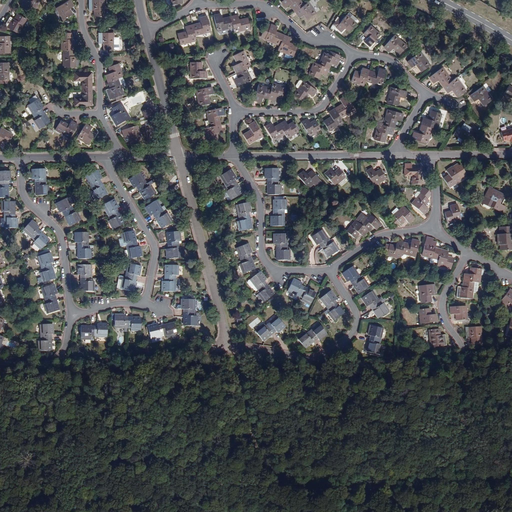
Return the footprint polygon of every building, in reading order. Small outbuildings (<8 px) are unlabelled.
[(38,9),(38,0),(27,0),(28,1),(22,1),(22,8),(38,9)] [(70,9),(74,6),(70,0),(69,0),(57,8),(64,20),(73,14),(70,9)] [(94,17),(105,17),(104,0),(89,0),(89,11),(94,11),(94,17)] [(286,8),(290,5),(295,12),(304,5),(299,0),(283,0),(281,2),(286,8)] [(308,2),(304,5),(295,12),(299,18),(303,15),(307,20),(316,13),(308,2)] [(336,20),(340,22),(336,27),(341,32),(345,28),(349,32),(356,23),(359,20),(348,12),(341,20),(337,17),(336,20)] [(16,17),(16,18),(16,19),(10,16),(5,26),(18,34),(27,19),(18,13),(16,17)] [(213,16),(217,31),(233,28),(230,17),(222,19),(221,14),(213,16)] [(239,21),(237,15),(230,17),(233,28),(234,33),(251,29),(248,18),(239,21)] [(200,18),(201,23),(193,25),(195,36),(211,32),(207,16),(200,18)] [(197,41),(195,36),(193,25),(186,27),(187,32),(178,34),(180,45),(197,41)] [(263,35),(261,38),(280,46),(284,35),(276,32),(278,27),(271,25),(268,32),(263,30),(262,34),(263,35)] [(364,41),(370,46),(380,34),(370,26),(363,34),(367,38),(364,41)] [(72,33),(71,33),(62,33),(62,50),(64,50),(74,50),(74,47),(77,47),(77,39),(72,39),(72,33)] [(117,38),(114,38),(114,33),(99,33),(99,43),(104,43),(104,50),(114,50),(114,49),(117,49),(117,50),(119,50),(120,49),(120,47),(119,47),(119,40),(120,40),(120,38),(119,37),(117,37),(117,38)] [(288,43),(290,38),(284,35),(280,46),(278,50),(293,57),(297,46),(288,43)] [(393,48),(400,54),(407,46),(394,35),(383,47),(389,52),(393,48)] [(0,53),(10,53),(10,36),(0,36),(0,53)] [(173,44),(169,45),(170,48),(164,49),(165,53),(175,51),(173,44)] [(79,56),(74,56),(74,50),(64,50),(64,67),(79,67),(79,56)] [(238,64),(233,66),(236,73),(246,68),(251,66),(243,51),(233,56),(238,64)] [(326,53),(324,52),(319,65),(327,68),(329,69),(331,64),(336,66),(339,60),(339,59),(340,56),(331,52),(331,53),(330,55),(326,53)] [(416,65),(421,72),(430,65),(420,52),(407,62),(412,68),(416,65)] [(0,79),(1,80),(9,80),(10,80),(9,63),(0,62),(0,79)] [(327,68),(319,65),(314,62),(308,74),(318,79),(321,73),(326,76),(329,69),(327,68)] [(207,72),(202,72),(202,63),(190,63),(190,79),(207,79),(207,72)] [(106,75),(109,83),(118,79),(124,77),(119,64),(109,67),(111,73),(106,75)] [(252,80),(246,68),(236,73),(239,78),(234,80),(237,87),(252,80)] [(351,82),(364,86),(366,81),(369,71),(362,68),(360,73),(355,71),(351,82)] [(379,68),(377,73),(369,71),(366,81),(381,86),(386,71),(379,68)] [(433,83),(438,80),(443,87),(452,81),(442,68),(429,78),(433,83)] [(81,81),(81,89),(92,89),(92,83),(92,73),(75,73),(75,81),(81,81)] [(457,97),(466,91),(456,78),(452,81),(443,87),(447,93),(452,90),(457,97)] [(109,100),(124,95),(118,79),(109,83),(111,88),(106,90),(109,100)] [(308,94),(313,97),(317,91),(303,81),(303,82),(300,81),(299,81),(296,86),(296,87),(298,89),(294,95),(303,102),(308,94)] [(282,97),(285,87),(272,83),(271,88),(268,99),(275,101),(277,96),(282,97)] [(261,103),(263,98),(268,99),(271,88),(259,85),(254,100),(261,103)] [(478,99),(484,106),(493,99),(483,86),(470,96),(474,102),(478,99)] [(511,88),(508,86),(502,95),(511,100),(511,88)] [(391,87),(386,103),(397,106),(399,97),(404,98),(406,91),(391,87)] [(208,95),(213,95),(212,88),(196,91),(199,107),(210,104),(208,95)] [(75,106),(92,106),(92,89),(81,89),(82,93),(85,93),(85,98),(75,98),(75,106)] [(340,100),(342,104),(335,109),(340,118),(354,109),(346,96),(340,100)] [(38,99),(27,105),(35,117),(43,111),(41,108),(44,107),(38,99)] [(461,108),(467,103),(463,99),(458,105),(461,108)] [(111,117),(117,126),(130,118),(121,103),(113,108),(116,114),(111,117)] [(142,112),(145,119),(156,115),(153,107),(142,112)] [(222,108),(206,112),(210,127),(221,125),(219,117),(224,116),(222,108)] [(343,122),(340,118),(335,109),(328,112),(331,117),(323,122),(329,131),(343,122)] [(403,114),(387,110),(383,125),(394,128),(396,120),(401,121),(403,114)] [(39,129),(50,122),(43,111),(35,117),(36,119),(34,121),(39,129)] [(429,119),(423,118),(421,125),(432,128),(437,130),(442,114),(431,111),(429,119)] [(301,122),(309,136),(321,129),(315,120),(310,123),(307,119),(301,122)] [(61,121),(55,130),(69,139),(78,125),(72,121),(69,126),(61,121)] [(287,125),(285,121),(279,124),(284,134),(287,138),(298,131),(293,122),(287,125)] [(243,135),(249,144),(263,136),(255,122),(248,125),(251,130),(243,135)] [(273,141),(284,134),(279,124),(274,127),(271,123),(265,127),(273,141)] [(89,133),(92,128),(86,124),(77,138),(89,145),(94,136),(89,133)] [(387,134),(392,135),(394,128),(383,125),(378,124),(374,140),(384,142),(387,134)] [(222,132),(221,125),(210,127),(204,128),(208,145),(219,143),(217,134),(222,132)] [(427,144),(432,128),(421,125),(419,133),(414,132),(412,139),(427,144)] [(132,144),(142,141),(137,126),(122,130),(124,138),(129,136),(132,144)] [(458,126),(453,134),(464,141),(469,133),(458,126)] [(0,144),(2,141),(8,144),(13,135),(1,128),(0,129),(0,144)] [(511,141),(511,130),(502,134),(504,142),(511,140),(511,142),(511,141)] [(458,164),(452,166),(461,180),(468,176),(462,165),(460,166),(458,164)] [(443,179),(449,188),(461,180),(452,166),(446,171),(449,175),(443,179)] [(366,172),(373,186),(386,179),(381,170),(375,173),(372,168),(366,172)] [(411,181),(411,185),(421,185),(421,168),(405,168),(404,176),(414,176),(414,181),(411,181)] [(32,179),(35,180),(35,183),(45,182),(45,169),(32,169),(32,179)] [(231,169),(220,176),(227,188),(236,182),(234,179),(236,178),(231,169)] [(265,179),(268,179),(268,182),(278,182),(278,169),(265,169),(265,179)] [(324,174),(335,186),(345,177),(339,169),(333,173),(330,169),(324,174)] [(86,176),(92,188),(101,183),(100,180),(102,178),(97,170),(86,176)] [(10,171),(0,171),(0,184),(8,184),(8,181),(11,181),(10,171)] [(303,171),(298,176),(308,189),(319,179),(312,171),(306,175),(303,171)] [(136,187),(138,189),(147,183),(140,172),(128,180),(134,188),(136,187)] [(154,182),(152,180),(147,183),(138,189),(141,195),(142,194),(143,196),(142,196),(145,200),(156,193),(151,184),(154,182)] [(45,182),(35,183),(36,195),(49,195),(48,185),(46,185),(45,182)] [(231,200),(243,193),(236,182),(227,188),(228,190),(226,191),(231,200)] [(278,185),(278,182),(268,182),(268,195),(281,195),(281,185),(278,185)] [(96,200),(108,194),(101,183),(92,188),(94,190),(91,192),(96,200)] [(0,197),(9,198),(8,184),(0,184),(0,197)] [(493,202),(491,207),(502,213),(505,207),(499,204),(504,195),(492,189),(489,188),(488,191),(486,193),(488,194),(484,200),(489,203),(490,200),(493,202)] [(421,194),(411,204),(423,215),(429,209),(425,205),(429,201),(421,194)] [(60,213),(62,212),(64,215),(73,210),(67,198),(55,204),(60,213)] [(114,199),(103,205),(109,217),(118,212),(117,209),(119,208),(114,199)] [(152,215),(154,217),(163,212),(156,200),(145,207),(151,216),(152,215)] [(287,200),(273,200),(274,213),(284,213),(284,210),(287,210),(287,200)] [(4,212),(4,215),(15,215),(15,202),(2,202),(2,211),(4,212)] [(236,205),(239,218),(249,215),(249,213),(251,212),(249,202),(236,205)] [(444,213),(447,223),(461,220),(457,204),(450,206),(451,211),(444,213)] [(405,220),(409,223),(414,218),(403,206),(393,216),(394,217),(399,223),(400,224),(405,220)] [(77,211),(74,212),(73,210),(64,215),(69,226),(82,220),(77,211)] [(113,230),(124,223),(118,212),(109,217),(111,220),(108,221),(113,230)] [(167,213),(165,214),(163,212),(154,217),(161,228),(173,221),(167,213)] [(284,226),(284,213),(274,213),(274,216),(271,217),(271,226),(284,226)] [(362,214),(356,221),(360,224),(368,231),(372,226),(376,230),(381,224),(369,214),(366,217),(362,214)] [(18,218),(15,218),(15,215),(4,215),(4,228),(17,228),(18,218)] [(240,232),(252,229),(249,215),(239,218),(240,221),(237,221),(240,232)] [(391,220),(396,225),(399,223),(394,217),(391,220)] [(23,230),(33,239),(40,231),(37,229),(39,227),(32,220),(23,230)] [(368,231),(360,224),(356,221),(355,221),(346,232),(355,239),(359,234),(363,237),(368,231)] [(497,242),(500,242),(500,245),(500,251),(511,250),(511,240),(511,227),(499,228),(499,234),(497,235),(497,242)] [(317,245),(319,244),(321,246),(330,241),(322,229),(312,237),(317,245)] [(41,250),(50,240),(40,231),(33,239),(35,241),(33,243),(41,250)] [(127,246),(137,244),(134,231),(121,234),(122,239),(119,240),(120,248),(127,246)] [(180,231),(167,233),(168,246),(179,245),(178,241),(181,241),(180,231)] [(78,243),(78,246),(88,246),(88,233),(75,233),(75,242),(78,243)] [(274,244),(276,244),(276,247),(287,247),(287,234),(274,234),(274,244)] [(426,238),(422,256),(439,260),(441,250),(435,249),(437,240),(426,238)] [(412,239),(411,245),(405,243),(402,253),(415,257),(419,241),(412,239)] [(331,243),(330,241),(321,246),(328,257),(339,250),(333,242),(331,243)] [(389,246),(387,255),(400,259),(402,253),(405,243),(397,241),(396,247),(389,245),(389,246)] [(137,244),(127,246),(130,259),(142,256),(140,246),(138,247),(137,244)] [(248,244),(236,248),(241,260),(251,257),(250,254),(252,253),(248,244)] [(167,259),(180,258),(179,245),(168,246),(169,249),(166,249),(167,259)] [(91,249),(88,249),(88,246),(78,246),(78,259),(91,259),(91,249)] [(287,250),(287,247),(276,247),(277,260),(290,260),(290,250),(287,250)] [(447,257),(448,252),(441,250),(439,260),(437,265),(451,269),(453,259),(447,257)] [(38,257),(42,269),(52,266),(51,263),(54,262),(50,253),(38,257)] [(243,274),(255,269),(251,257),(241,260),(242,263),(240,264),(243,274)] [(141,266),(129,264),(126,277),(136,279),(137,276),(139,276),(141,266)] [(81,275),(81,278),(92,278),(92,265),(78,265),(78,275),(81,275)] [(178,266),(165,265),(165,278),(176,279),(176,276),(178,276),(178,266)] [(43,282),(56,278),(52,266),(42,269),(43,272),(41,273),(43,282)] [(347,282),(350,280),(352,283),(360,277),(353,266),(342,273),(347,282)] [(470,274),(464,274),(464,281),(474,282),(480,283),(481,269),(470,268),(470,274)] [(250,280),(258,290),(266,284),(264,281),(266,280),(260,272),(250,280)] [(125,280),(123,279),(122,280),(118,279),(116,288),(121,289),(134,291),(136,279),(126,277),(126,276),(125,280)] [(362,280),(360,277),(352,283),(359,294),(370,287),(364,278),(362,280)] [(94,281),(92,281),(92,278),(81,278),(81,291),(94,291),(94,281)] [(162,291),(175,292),(176,279),(165,278),(165,281),(162,281),(162,291)] [(287,291),(299,297),(304,287),(301,286),(302,284),(293,279),(287,291)] [(472,299),(474,282),(464,281),(463,287),(458,287),(456,298),(472,299)] [(54,284),(42,288),(46,301),(56,298),(55,295),(57,294),(54,284)] [(263,302),(274,294),(266,284),(258,290),(260,293),(258,294),(263,302)] [(436,295),(435,284),(419,286),(421,303),(431,302),(430,296),(436,295)] [(310,305),(315,293),(304,287),(299,297),(302,298),(301,300),(310,305)] [(511,309),(511,290),(509,289),(499,302),(511,310),(511,309)] [(320,299),(328,309),(336,303),(334,300),(336,299),(330,291),(320,299)] [(367,306),(369,305),(371,307),(380,302),(372,291),(362,298),(367,306)] [(47,314),(59,310),(56,298),(46,301),(47,304),(44,305),(47,314)] [(184,310),(184,313),(194,313),(195,300),(182,299),(181,309),(184,310)] [(384,303),(381,304),(380,302),(371,307),(378,318),(389,311),(384,303)] [(334,321),(344,313),(336,303),(328,309),(330,312),(327,313),(334,321)] [(456,315),(456,321),(467,320),(466,306),(450,307),(451,315),(456,315)] [(419,310),(420,324),(437,322),(436,314),(430,315),(429,308),(419,310)] [(197,316),(194,316),(194,313),(184,313),(184,326),(197,326),(197,316)] [(115,315),(114,328),(128,328),(128,317),(125,317),(125,315),(115,315)] [(141,331),(141,318),(128,317),(128,328),(131,328),(131,331),(141,331)] [(285,327),(277,317),(267,325),(273,333),(276,331),(277,333),(285,327)] [(177,336),(174,323),(161,326),(164,336),(166,335),(167,338),(177,336)] [(40,325),(41,338),(51,338),(51,335),(54,335),(53,324),(40,325)] [(97,324),(97,326),(94,326),(94,337),(107,337),(107,324),(97,324)] [(148,326),(151,339),(164,336),(161,326),(159,326),(158,324),(148,326)] [(327,334),(319,324),(309,332),(315,341),(318,339),(319,341),(327,334)] [(263,341),(273,333),(267,325),(264,327),(262,325),(255,331),(263,341)] [(368,335),(371,336),(370,339),(380,341),(383,329),(370,325),(368,335)] [(91,340),(91,337),(94,337),(94,326),(81,326),(81,339),(91,340)] [(471,338),(471,344),(482,344),(481,327),(465,328),(466,338),(471,338)] [(439,335),(439,333),(440,333),(439,329),(429,330),(431,347),(447,346),(445,334),(440,335),(439,335)] [(305,349),(315,341),(309,332),(306,334),(304,332),(297,338),(305,349)] [(39,351),(52,351),(51,338),(41,338),(41,342),(38,342),(39,351)] [(380,344),(380,341),(370,339),(367,351),(380,355),(382,345),(380,344)]
